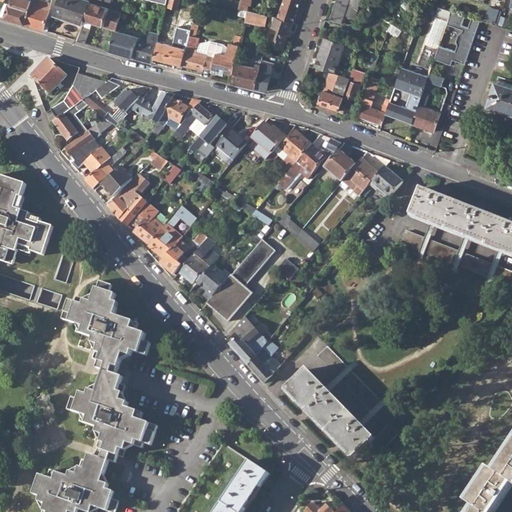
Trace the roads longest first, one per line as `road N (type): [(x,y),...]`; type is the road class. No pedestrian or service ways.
road 1 (tertiary): [(8,110),(309,459)]
road 2 (residential): [(282,109),(511,192)]
road 3 (residential): [(59,48),(282,109)]
